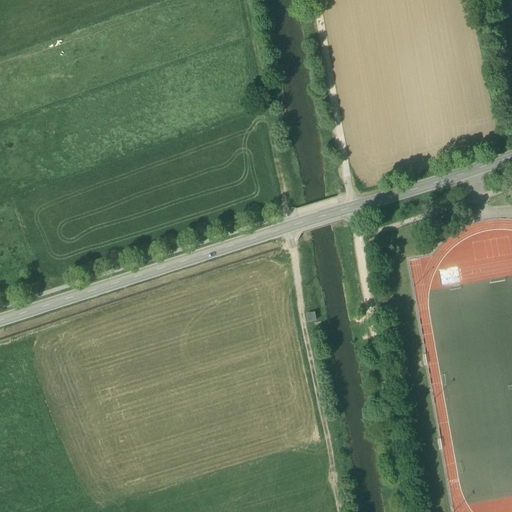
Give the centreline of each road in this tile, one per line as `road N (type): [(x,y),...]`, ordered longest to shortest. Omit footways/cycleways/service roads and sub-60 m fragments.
road 1 (secondary): [(511,156),(0,321)]
road 2 (track): [(337,511),(286,215)]
road 3 (track): [(359,229),(407,511)]
road 4 (track): [(351,200),(317,0)]
